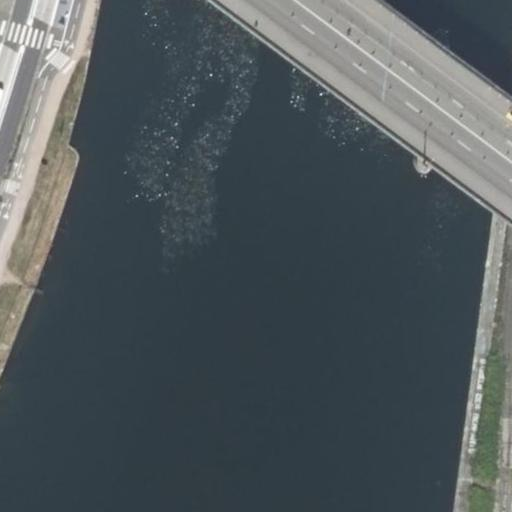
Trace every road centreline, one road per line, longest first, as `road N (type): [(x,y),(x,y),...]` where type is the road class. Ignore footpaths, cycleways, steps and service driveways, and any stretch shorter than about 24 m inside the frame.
road 1 (primary): [(511,158),(296,0)]
road 2 (secondary): [(0,138),(39,0)]
